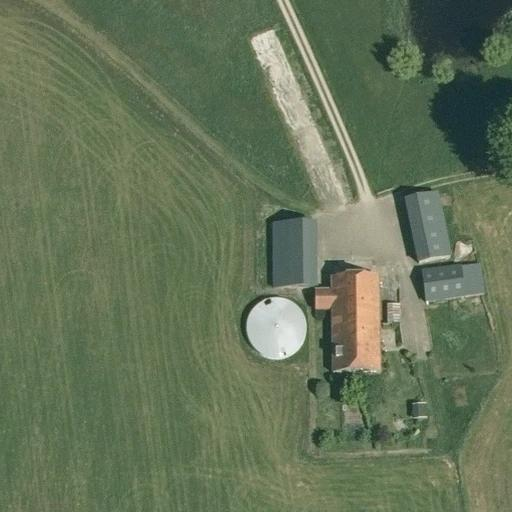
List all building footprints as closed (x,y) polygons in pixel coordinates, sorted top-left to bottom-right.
[(419,266),(452,259),(439,195),(406,203),(419,266)] [(271,256),(272,290),(317,290),(317,256),(271,256)] [(428,304),(458,300),(459,310),(483,307),(481,297),(485,296),(481,266),(424,274),(428,304)] [(402,306),(380,307),(380,279),(333,280),(333,292),(316,292),(317,312),(334,312),(335,376),(381,375),(380,329),(402,329),(402,306)] [(306,326),(306,323),(305,321),(304,319),(303,317),(302,315),(301,313),(298,310),(297,308),(295,307),(293,305),(289,304),(287,303),(285,302),(283,302),(280,301),(278,301),(274,301),(272,302),(269,302),(267,303),(264,305),(261,306),(259,308),(257,310),(256,311),(254,313),(252,316),(251,318),(250,321),(249,324),(249,326),(248,329),(248,331),(248,332),(249,336),(249,337),(250,339),(251,343),(252,345),(254,348),(256,351),(260,354),(263,356),(265,357),(267,358),(271,359),(274,360),(277,360),(280,360),(283,359),(285,359),(288,358),(291,357),(294,355),(296,353),(298,351),(301,348),(302,346),(303,344),(305,341),(306,339),(306,335),(307,333),(307,329),(307,328),(306,326)] [(413,421),(426,420),(426,405),(411,406),(413,421)]
